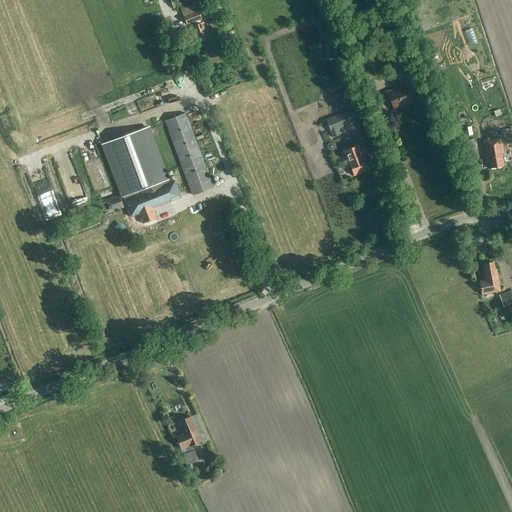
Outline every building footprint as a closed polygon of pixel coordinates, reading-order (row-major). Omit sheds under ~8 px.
[(198,0),(169,0),(173,9),(198,0)] [(202,19),(199,11),(206,9),(204,2),(195,5),(195,4),(181,9),(184,17),(187,25),(202,19)] [(204,22),(190,27),(194,36),(196,35),(199,42),(208,39),(205,31),(207,30),(204,22)] [(387,92),(394,110),(414,102),(411,94),(417,91),(408,69),(395,74),(400,87),(387,92)] [(424,72),(420,74),(425,84),(428,82),(424,72)] [(345,112),(326,120),(333,137),(340,134),(338,128),(350,124),(345,112)] [(213,188),(186,113),(164,121),(192,196),(213,188)] [(148,127),(103,144),(123,197),(135,193),(136,196),(124,200),(130,217),(139,214),(143,224),(157,219),(153,208),(181,198),(175,181),(168,183),(148,127)] [(350,138),(351,143),(362,141),(361,135),(350,138)] [(501,138),(483,141),(486,163),(488,162),(489,169),(504,167),(502,153),(503,153),(501,138)] [(465,140),(468,157),(476,155),(473,139),(465,140)] [(356,146),(344,151),(354,176),(368,170),(363,157),(361,158),(356,146)] [(108,162),(99,164),(103,181),(112,179),(108,162)] [(56,177),(46,181),(52,198),(62,194),(56,177)] [(124,208),(119,194),(100,201),(104,214),(124,208)] [(195,249),(206,246),(203,236),(192,239),(195,249)] [(479,282),(482,295),(500,291),(496,269),(495,270),(494,262),(483,264),(485,271),(483,272),(485,281),(479,282)] [(511,292),(499,297),(503,307),(507,305),(510,313),(511,312),(511,292)] [(7,377),(4,381),(8,385),(12,382),(7,377)] [(184,434),(177,437),(182,450),(179,451),(186,467),(198,462),(191,446),(201,441),(191,416),(178,422),(184,434)] [(211,466),(216,464),(213,456),(208,459),(211,466)]
